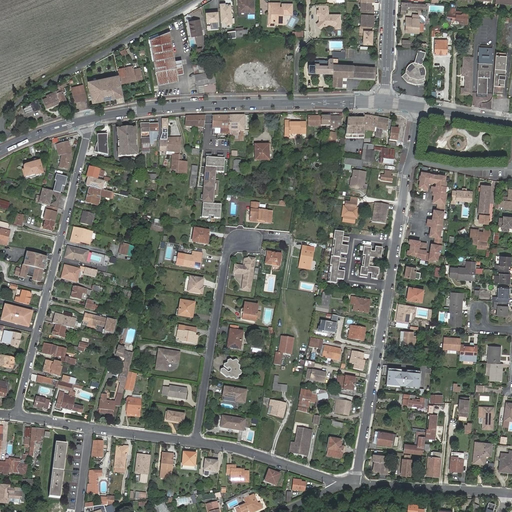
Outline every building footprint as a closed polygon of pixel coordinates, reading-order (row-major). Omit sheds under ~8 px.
[(243,1),(243,0),(238,0),(239,16),(247,16),(247,12),(254,12),(254,0),(243,1)] [(372,3),(361,2),(361,15),(372,15),(373,10),(371,10),(371,7),(372,3)] [(225,3),(219,4),(220,23),(226,22),(226,25),(232,25),(231,4),(225,5),(225,3)] [(274,24),(282,24),(283,17),(279,17),(279,14),(283,14),(292,15),(292,5),(283,4),(283,8),(279,8),(280,3),(271,3),(271,10),(273,10),(272,13),(269,13),(269,21),(274,21),(274,24)] [(407,3),(406,11),(417,11),(420,11),(425,12),(425,5),(411,5),(411,3),(407,3)] [(319,19),(319,22),(323,26),(335,27),(335,29),(340,29),(340,16),(328,16),(328,11),(318,11),(318,16),(321,16),(321,18),(319,19)] [(448,11),(448,19),(465,20),(465,13),(454,12),(454,11),(448,11)] [(217,12),(205,13),(206,22),(210,22),(210,30),(219,29),(217,12)] [(372,15),(361,15),(361,27),(372,27),(372,15)] [(418,15),(412,15),(412,18),(406,18),(406,33),(418,34),(418,31),(422,31),(423,24),(424,24),(424,18),(421,15),(420,15),(419,15),(418,15)] [(189,22),(191,29),(193,29),(194,36),(201,34),(199,20),(189,22)] [(371,31),(372,27),(361,27),(359,27),(359,33),(363,33),(363,45),(372,45),(373,31),(371,31)] [(431,27),(431,36),(435,36),(435,33),(439,33),(439,27),(431,27)] [(248,29),(242,30),(235,31),(235,38),(243,37),(249,36),(248,29)] [(235,38),(235,31),(227,32),(228,39),(235,38)] [(176,68),(175,62),(168,32),(148,40),(158,86),(179,82),(178,75),(183,74),(182,66),(176,68)] [(436,41),(435,54),(451,55),(451,47),(447,47),(447,42),(436,41)] [(485,49),(479,48),(479,46),(478,46),(476,95),(477,95),(477,94),(485,94),(485,95),(486,95),(487,78),(488,78),(488,79),(489,79),(490,68),(491,68),(491,70),(492,46),(491,50),(485,50),(485,49)] [(426,52),(418,50),(414,62),(413,63),(411,63),(409,65),(407,67),(406,69),(406,71),(406,73),(402,76),(406,82),(409,80),(410,80),(411,81),(413,82),(415,82),(417,82),(417,85),(425,84),(424,81),(425,80),(425,77),(425,75),(426,73),(426,71),(425,68),(424,66),(422,65),(426,52)] [(345,59),(345,52),(334,51),(333,59),(345,59)] [(199,54),(201,62),(208,60),(207,53),(199,54)] [(495,53),(492,95),(493,95),(493,93),(502,94),(504,71),(506,71),(507,54),(495,53)] [(471,96),(473,58),(464,58),(463,68),(462,68),(462,76),(466,76),(466,89),(462,89),(461,96),(471,96)] [(308,73),(333,74),(333,66),(333,59),(330,59),(328,61),(328,62),(315,62),(315,66),(308,66),(308,73)] [(197,64),(193,65),(197,86),(210,83),(211,83),(215,82),(213,72),(208,73),(207,66),(209,65),(208,62),(200,64),(200,65),(199,65),(198,63),(197,64)] [(353,66),(347,66),(347,68),(333,67),(333,74),(332,87),(341,88),(342,77),(352,78),(353,66)] [(374,79),(374,67),(353,66),(352,78),(362,78),(374,79)] [(121,83),(143,79),(141,68),(134,70),(133,67),(118,69),(121,83)] [(70,83),(69,77),(57,83),(59,88),(70,83)] [(97,82),(90,84),(95,104),(125,97),(121,83),(120,77),(107,80),(107,81),(97,84),(97,82)] [(56,84),(40,93),(41,95),(57,86),(56,84)] [(204,91),(214,93),(215,90),(208,88),(209,84),(206,84),(204,91)] [(84,86),(72,89),(75,100),(82,98),(82,100),(88,99),(84,86)] [(42,96),(45,107),(60,104),(66,103),(64,94),(70,93),(68,87),(56,90),(56,92),(42,95),(42,96)] [(42,109),(38,100),(36,100),(34,101),(29,105),(24,109),(26,114),(42,109)] [(187,126),(205,127),(205,115),(187,116),(187,126)] [(205,115),(205,127),(213,128),(213,115),(205,115)] [(213,128),(230,129),(230,115),(213,115),(213,128)] [(230,115),(230,129),(245,130),(245,115),(230,115)] [(331,116),(322,116),(322,117),(321,126),(330,126),(331,117),(331,116)] [(366,119),(366,126),(367,126),(372,126),(378,128),(379,118),(372,117),(366,116),(366,119)] [(322,117),(309,117),(308,126),(321,126),(322,117)] [(330,126),(330,127),(337,128),(337,127),(341,126),(342,117),(331,117),(330,126)] [(366,126),(366,119),(347,118),(344,138),(366,138),(367,130),(367,126),(366,126)] [(391,128),(392,120),(379,118),(378,128),(377,131),(376,137),(382,137),(383,130),(387,130),(387,129),(391,130),(391,128)] [(291,120),(285,120),(286,136),(290,136),(290,132),(307,132),(306,121),(291,122),(291,120)] [(149,123),(140,123),(140,132),(149,132),(149,124),(149,123)] [(136,127),(117,128),(117,135),(119,135),(120,149),(118,149),(119,156),(138,155),(137,148),(136,148),(135,134),(136,134),(136,127)] [(389,141),(397,142),(398,129),(391,128),(391,130),(389,141)] [(106,146),(107,131),(105,132),(102,134),(100,135),(98,138),(96,141),(94,146),(93,151),(106,157),(106,151),(104,151),(105,146),(106,146)] [(336,134),(326,133),(325,149),(335,150),(336,134)] [(149,137),(140,137),(140,138),(140,150),(149,150),(149,137)] [(181,137),(167,138),(167,140),(167,151),(180,153),(181,137)] [(67,143),(58,146),(61,156),(58,168),(67,170),(69,158),(68,154),(70,154),(67,143)] [(372,144),(365,144),(361,159),(361,161),(370,162),(372,144)] [(261,147),(261,146),(255,145),(255,160),(268,160),(268,148),(261,147)] [(383,156),(382,164),(393,165),(394,151),(384,150),(383,156)] [(178,170),(177,173),(185,174),(187,163),(181,163),(179,162),(179,156),(173,155),(172,170),(178,170)] [(225,158),(206,157),(201,217),(220,218),(221,204),(213,204),(216,172),(224,172),(225,158)] [(25,166),(26,169),(24,169),(26,178),(33,176),(33,177),(43,175),(39,161),(38,160),(37,160),(36,160),(35,160),(34,161),(33,162),(34,163),(25,166)] [(88,168),(86,178),(88,178),(96,181),(98,171),(88,168)] [(382,175),(379,174),(378,180),(390,182),(391,176),(390,176),(390,171),(382,170),(382,175)] [(364,172),(352,171),(351,177),(350,178),(349,186),(350,187),(356,188),(357,187),(360,187),(361,181),(363,181),(364,172)] [(428,181),(429,174),(430,174),(421,172),(420,176),(421,176),(421,180),(428,181)] [(437,176),(429,174),(428,181),(432,182),(436,183),(437,176)] [(437,175),(437,176),(436,183),(435,185),(437,185),(443,186),(444,183),(445,176),(437,175)] [(66,178),(55,176),(54,182),(55,182),(52,193),(60,194),(62,186),(64,187),(66,178)] [(88,178),(85,187),(98,191),(99,191),(102,183),(96,181),(88,178)] [(428,183),(428,181),(421,180),(419,180),(418,187),(423,188),(427,189),(428,183)] [(445,187),(443,186),(437,185),(436,195),(444,196),(444,193),(445,187)] [(480,215),(479,219),(484,220),(489,220),(489,216),(492,186),(481,185),(478,215),(480,215)] [(59,200),(61,194),(52,193),(41,190),(40,197),(36,196),(33,204),(48,207),(57,209),(59,203),(55,202),(49,205),(52,194),(55,199),(59,200)] [(97,192),(88,190),(84,203),(95,206),(97,200),(94,199),(95,197),(98,198),(98,197),(110,201),(111,195),(99,191),(98,191),(97,192)] [(456,200),(471,201),(472,191),(457,190),(457,191),(452,190),(451,199),(456,199),(456,200)] [(503,209),(511,210),(511,190),(508,191),(508,202),(499,201),(499,205),(499,207),(503,208),(503,209)] [(436,195),(434,194),(432,200),(434,202),(437,203),(444,204),(445,197),(444,196),(436,195)] [(9,203),(0,200),(0,207),(7,209),(9,203)] [(386,223),(389,205),(376,203),(374,221),(386,223)] [(260,205),(252,204),(251,218),(250,218),(249,219),(251,219),(250,221),(261,222),(261,224),(271,224),(272,213),(265,212),(259,212),(260,206),(260,205)] [(53,223),(56,209),(48,207),(44,221),(53,223)] [(432,218),(433,218),(443,220),(444,212),(436,210),(434,210),(433,211),(432,218)] [(83,212),(80,223),(90,226),(93,214),(83,212)] [(433,218),(432,229),(441,230),(443,220),(433,218)] [(503,228),(502,232),(509,233),(509,229),(511,229),(511,219),(504,218),(503,220),(499,220),(499,228),(503,228)] [(50,232),(53,223),(44,221),(42,230),(50,232)] [(164,224),(152,223),(151,229),(163,233),(164,224)] [(0,238),(1,239),(0,241),(0,244),(6,246),(10,230),(1,227),(0,230),(0,238)] [(92,232),(74,227),(70,241),(79,243),(79,242),(80,240),(89,242),(92,232)] [(430,237),(434,237),(439,238),(440,238),(441,230),(432,229),(430,229),(429,235),(430,237)] [(484,229),(484,233),(484,235),(478,235),(478,233),(478,231),(470,230),(469,243),(479,244),(478,248),(489,249),(490,230),(484,229)] [(207,237),(208,237),(209,232),(194,230),(192,243),(205,246),(207,237)] [(345,232),(336,231),(334,239),(343,241),(350,242),(350,238),(344,237),(345,232)] [(434,237),(433,245),(439,246),(440,246),(441,246),(441,243),(442,239),(439,238),(434,237)] [(334,239),(333,248),(348,251),(349,246),(343,245),(343,241),(334,239)] [(418,249),(419,243),(419,241),(412,240),(411,244),(410,248),(418,249)] [(121,246),(119,254),(128,257),(131,248),(121,245),(121,246)] [(431,245),(429,252),(438,253),(438,250),(439,246),(433,245),(431,245)] [(68,246),(64,257),(73,260),(74,259),(79,260),(81,262),(85,263),(88,252),(68,246)] [(365,246),(363,256),(366,256),(365,258),(363,258),(363,262),(370,263),(371,252),(372,247),(365,246)] [(302,247),(301,257),(302,257),(301,265),(310,266),(313,249),(302,247)] [(333,248),(332,257),(341,258),(341,254),(348,255),(348,251),(333,248)] [(383,249),(376,248),(375,253),(371,252),(370,263),(374,264),(375,259),(381,260),(383,249)] [(416,256),(417,256),(418,250),(418,249),(410,248),(410,251),(409,255),(416,256)] [(425,259),(426,254),(426,251),(421,250),(418,250),(417,256),(417,257),(421,258),(425,259)] [(281,254),(267,251),(264,263),(279,266),(281,254)] [(429,252),(429,254),(428,259),(432,260),(436,261),(438,253),(429,252)] [(199,259),(201,259),(202,254),(193,253),(192,257),(178,255),(176,265),(197,269),(199,259)] [(31,268),(39,270),(43,258),(33,255),(31,261),(29,267),(31,268)] [(302,257),(301,257),(300,264),(299,268),(310,270),(310,266),(301,265),(302,257)] [(332,257),(330,265),(339,267),(340,262),(346,263),(347,259),(341,258),(332,257)] [(500,257),(499,270),(508,271),(508,267),(509,262),(511,263),(511,258),(500,257)] [(255,261),(248,260),(249,260),(248,267),(246,267),(246,269),(244,269),(235,267),(236,266),(235,266),(234,275),(234,274),(245,276),(242,291),(241,291),(250,293),(250,292),(249,292),(254,261),(255,261)] [(361,268),(359,278),(367,279),(368,274),(370,263),(363,262),(362,266),(364,267),(364,268),(361,268)] [(450,268),(450,276),(458,277),(457,279),(465,280),(465,279),(466,277),(467,277),(467,280),(474,280),(475,273),(475,268),(476,263),(467,262),(466,268),(458,268),(450,268)] [(379,269),(373,268),(374,264),(370,263),(368,274),(371,275),(371,280),(378,281),(379,269)] [(77,279),(78,272),(79,269),(65,265),(62,277),(71,280),(71,278),(77,279)] [(330,265),(329,274),(344,276),(345,272),(338,271),(339,267),(330,265)] [(16,269),(14,275),(19,276),(19,277),(24,278),(25,275),(29,276),(31,268),(29,267),(22,266),(21,270),(16,269)] [(407,267),(405,277),(414,278),(415,271),(413,270),(413,268),(407,267)] [(32,281),(38,282),(42,271),(39,270),(31,268),(29,276),(33,277),(32,281)] [(95,271),(84,268),(83,273),(94,276),(95,271)] [(508,271),(499,270),(499,277),(494,277),(494,283),(509,284),(509,279),(507,279),(508,275),(508,271)] [(329,274),(328,282),(336,283),(337,279),(344,280),(344,276),(329,274)] [(203,281),(186,278),(184,292),(202,295),(203,288),(202,288),(203,281)] [(74,287),(71,298),(80,300),(81,294),(89,296),(90,292),(80,289),(74,287)] [(407,299),(421,302),(423,290),(409,288),(407,299)] [(507,293),(509,293),(509,290),(498,289),(497,298),(493,298),(493,302),(494,302),(497,302),(506,303),(507,293)] [(18,296),(18,297),(16,297),(15,301),(28,305),(31,293),(22,290),(20,296),(18,296)] [(450,292),(450,310),(460,310),(461,302),(459,302),(459,301),(461,301),(462,301),(463,293),(450,292)] [(371,301),(357,298),(355,310),(369,313),(371,301)] [(85,308),(98,312),(99,307),(93,305),(93,303),(88,302),(87,304),(85,308)] [(192,304),(180,302),(178,316),(192,319),(193,313),(191,312),(192,304)] [(497,302),(494,302),(494,309),(496,309),(496,315),(507,316),(507,311),(505,311),(506,307),(506,303),(497,302)] [(414,307),(399,304),(396,322),(408,324),(410,312),(413,313),(414,307)] [(245,305),(242,321),(256,323),(258,307),(245,305)] [(4,306),(1,320),(27,327),(31,313),(4,306)] [(460,310),(450,310),(449,313),(449,319),(449,326),(461,327),(461,320),(460,320),(458,320),(458,318),(460,318),(460,310)] [(55,314),(52,323),(69,328),(73,329),(76,320),(55,314)] [(111,334),(114,322),(106,320),(96,318),(96,320),(83,317),(81,324),(86,325),(86,326),(94,329),(95,325),(104,327),(103,332),(111,334)] [(337,323),(321,320),(319,330),(335,334),(337,323)] [(53,335),(66,339),(67,336),(63,335),(65,329),(56,326),(54,331),(53,335)] [(196,330),(178,326),(178,331),(180,332),(179,339),(179,342),(196,345),(197,339),(194,339),(195,336),(196,330)] [(366,328),(355,326),(352,338),(364,340),(366,328)] [(228,348),(240,350),(243,333),(230,330),(228,348)] [(21,336),(14,334),(9,332),(7,340),(9,341),(8,344),(11,345),(11,346),(17,348),(21,336)] [(415,346),(416,338),(415,337),(415,335),(413,335),(413,332),(404,332),(404,341),(403,341),(403,346),(415,346)] [(293,340),(281,338),(278,354),(276,353),(274,366),(280,367),(282,354),(290,356),(293,340)] [(443,350),(460,351),(460,345),(461,340),(453,339),(453,341),(451,341),(451,339),(451,338),(443,338),(443,350)] [(323,341),(311,339),(309,347),(321,349),(320,354),(323,355),(325,346),(322,345),(323,341)] [(468,346),(468,345),(460,345),(460,351),(460,357),(464,357),(464,360),(473,360),(477,360),(477,346),(474,345),(474,343),(470,342),(470,346),(468,346)] [(58,357),(58,355),(61,348),(45,344),(42,352),(58,357)] [(341,349),(333,348),(333,350),(329,349),(330,347),(325,346),(323,355),(323,357),(328,358),(328,356),(332,356),(331,359),(339,360),(341,349)] [(487,363),(491,363),(498,364),(499,356),(497,356),(497,354),(499,355),(500,355),(501,347),(489,346),(487,363)] [(131,362),(133,355),(128,353),(128,352),(124,351),(125,349),(118,347),(115,356),(126,358),(125,361),(127,361),(131,362)] [(178,362),(180,352),(169,350),(168,353),(165,352),(166,349),(159,348),(155,368),(166,370),(168,360),(178,362)] [(365,353),(353,351),(351,363),(355,364),(354,369),(364,371),(366,360),(362,360),(363,357),(364,358),(365,353)] [(11,363),(12,358),(0,355),(0,366),(12,369),(13,364),(11,363)] [(61,362),(75,365),(76,361),(72,360),(72,359),(62,356),(61,362)] [(60,362),(54,361),(54,363),(46,360),(43,371),(53,373),(52,374),(56,375),(59,367),(60,362)] [(239,376),(241,375),(242,373),(240,371),(240,367),(238,365),(238,363),(236,361),(233,362),(230,360),(228,361),(228,364),(225,365),(224,368),(226,370),(226,372),(224,369),(221,370),(221,373),(227,378),(230,377),(231,379),(234,378),(236,380),(238,379),(239,376)] [(498,364),(491,363),(490,380),(501,381),(502,373),(501,373),(499,373),(499,371),(501,371),(502,364),(498,364)] [(402,368),(388,367),(387,387),(401,388),(401,385),(406,385),(406,388),(419,389),(421,370),(407,369),(407,371),(401,371),(402,368)] [(312,370),(310,380),(325,383),(326,373),(312,370)] [(137,374),(129,372),(128,373),(127,378),(124,389),(133,391),(137,374)] [(36,375),(35,381),(51,385),(52,379),(36,375)] [(347,377),(340,376),(338,385),(343,386),(343,389),(345,389),(355,391),(357,379),(347,377)] [(114,406),(120,407),(124,389),(127,378),(121,377),(120,377),(119,382),(121,383),(118,393),(114,402),(105,401),(105,396),(101,396),(100,401),(99,409),(108,410),(107,414),(113,415),(114,406)] [(0,381),(0,396),(5,398),(7,390),(8,383),(0,381)] [(175,397),(175,398),(185,400),(187,389),(169,386),(169,388),(164,387),(163,395),(168,396),(171,397),(171,396),(175,397)] [(224,388),(222,400),(244,404),(246,392),(224,388)] [(311,391),(301,389),(298,406),(308,408),(311,391)] [(59,396),(55,409),(61,411),(62,407),(82,413),(84,407),(74,404),(76,397),(66,394),(64,398),(59,396)] [(37,397),(34,406),(43,409),(44,403),(48,404),(49,400),(37,397)] [(460,412),(459,416),(468,417),(470,398),(461,397),(461,400),(460,400),(459,412),(460,412)] [(128,398),(126,413),(138,415),(140,400),(128,398)] [(403,398),(403,404),(408,404),(408,405),(425,406),(426,399),(420,398),(420,399),(417,399),(417,400),(412,399),(412,401),(408,400),(408,399),(403,398)] [(286,404),(270,400),(269,405),(273,406),(271,414),(277,416),(277,415),(283,416),(286,404)] [(351,402),(340,400),(339,408),(336,407),(335,412),(348,415),(351,402)] [(484,409),(485,408),(480,408),(479,418),(483,418),(483,429),(493,430),(494,421),(495,421),(495,420),(494,420),(494,419),(492,417),(493,410),(484,409)] [(494,409),(485,408),(484,409),(493,410),(492,417),(494,419),(494,410),(494,409)] [(168,412),(166,421),(183,424),(184,415),(168,412)] [(437,416),(430,415),(429,430),(427,430),(426,441),(430,441),(430,439),(435,439),(437,416)] [(222,417),(220,427),(243,432),(245,421),(222,417)] [(43,437),(44,429),(32,429),(31,442),(30,442),(30,450),(29,457),(34,457),(34,452),(33,452),(33,442),(40,442),(41,437),(43,437)] [(311,431),(297,429),(295,444),(291,443),(289,453),(293,453),(303,455),(307,456),(311,431)] [(379,431),(377,443),(392,446),(393,441),(395,441),(396,434),(379,431)] [(327,456),(341,458),(342,452),(344,453),(345,447),(340,446),(341,440),(330,438),(327,456)] [(103,441),(93,441),(91,457),(103,457),(103,441)] [(64,454),(66,454),(67,444),(55,443),(49,496),(60,498),(62,484),(60,484),(61,480),(62,481),(64,470),(65,457),(64,458),(64,454)] [(418,446),(406,444),(405,452),(423,455),(424,447),(418,446)] [(117,447),(116,457),(117,457),(117,460),(115,459),(114,467),(124,468),(126,454),(127,454),(128,447),(123,447),(123,448),(117,447)] [(491,448),(475,447),(473,463),(480,463),(479,465),(485,465),(486,456),(490,456),(491,448)] [(440,477),(442,453),(433,452),(433,458),(429,458),(428,476),(440,477)] [(501,458),(500,472),(511,473),(511,452),(510,452),(509,455),(508,455),(507,459),(501,458)] [(162,453),(161,469),(163,469),(163,475),(167,476),(171,476),(173,455),(162,453)] [(183,453),(182,466),(194,467),(196,454),(183,453)] [(462,474),(464,455),(452,453),(450,472),(457,472),(457,473),(462,474)] [(148,460),(150,460),(150,456),(138,454),(136,472),(143,474),(142,482),(148,483),(149,461),(148,461),(148,460)] [(375,462),(374,471),(381,472),(381,474),(388,475),(389,467),(385,466),(386,462),(384,462),(384,456),(373,455),(373,459),(376,460),(375,462)] [(0,462),(0,471),(13,473),(14,460),(9,459),(9,464),(0,462)] [(403,459),(401,476),(411,476),(413,460),(411,460),(405,459),(403,459)] [(14,460),(13,473),(26,474),(27,465),(19,465),(19,460),(14,460)] [(205,460),(203,475),(204,477),(207,477),(208,476),(209,471),(216,472),(217,461),(205,460)] [(240,472),(240,470),(236,470),(236,466),(227,466),(227,474),(231,474),(231,481),(240,481),(240,482),(248,482),(248,472),(244,472),(240,472)] [(102,470),(89,470),(89,475),(89,484),(88,484),(87,492),(98,493),(98,475),(101,475),(102,470)] [(274,473),(269,471),(265,481),(275,485),(279,476),(273,474),(274,473)] [(293,479),(292,489),(304,491),(306,482),(301,481),(301,480),(293,479)] [(0,485),(0,502),(8,503),(8,498),(21,499),(21,491),(22,491),(23,488),(14,488),(14,489),(8,488),(8,486),(0,485)] [(177,504),(195,504),(195,496),(177,496),(177,504)] [(249,511),(253,511),(254,496),(244,500),(246,504),(236,509),(237,511),(241,511),(242,511),(248,509),(249,511)] [(254,496),(253,511),(255,511),(263,508),(260,503),(258,504),(254,496)] [(206,505),(208,511),(218,511),(216,502),(206,505)] [(473,503),(470,511),(476,511),(478,505),(473,503)] [(485,511),(492,511),(495,505),(488,503),(485,511)]
